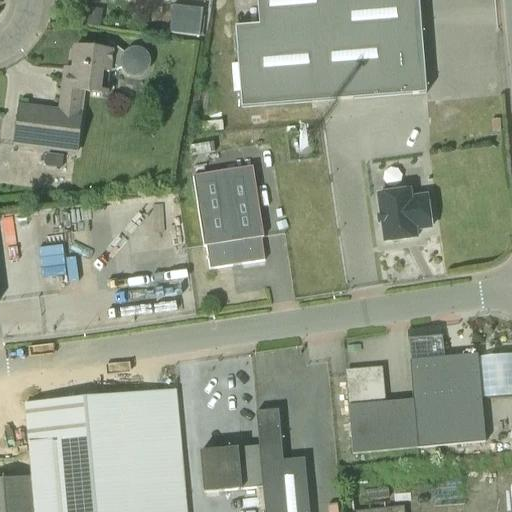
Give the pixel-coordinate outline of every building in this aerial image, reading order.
[(241,109),(426,94),(418,0),(256,0),(259,26),(235,28),(241,109)] [(201,30),(203,10),(172,6),(170,26),(201,30)] [(60,108),(82,110),(87,111),(88,98),(119,102),(121,75),(126,78),(132,82),(139,80),(147,78),(153,70),(153,58),(149,53),(145,49),(138,47),(133,47),(128,50),(126,52),(111,40),(110,45),(97,41),(76,42),(74,63),(65,65),(60,108)] [(82,110),(60,108),(18,103),(13,145),(77,153),(82,110)] [(64,156),(47,154),(46,167),(62,169),(64,156)] [(264,261),(261,238),(263,237),(252,167),(192,176),(203,247),(206,246),(209,269),(264,261)] [(410,199),(409,191),(377,195),(384,243),(416,239),(415,231),(431,228),(426,197),(410,199)] [(477,355),(409,361),(413,401),(417,449),(485,443),(477,355)] [(483,400),(511,399),(511,358),(482,360),(483,400)] [(417,449),(413,401),(381,404),(378,373),(346,376),(352,455),(417,449)] [(0,511),(186,511),(176,391),(25,405),(31,478),(0,481),(0,511)] [(278,411),(255,413),(258,448),(281,446),(278,411)] [(203,494),(262,489),(259,464),(258,448),(199,453),(203,494)] [(308,511),(304,460),(259,464),(262,489),(263,511),(308,511)]
